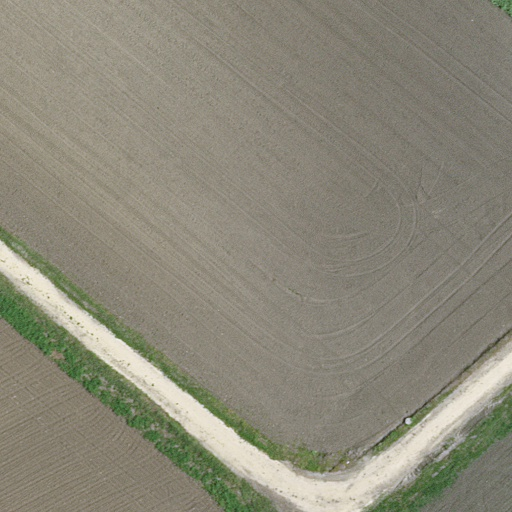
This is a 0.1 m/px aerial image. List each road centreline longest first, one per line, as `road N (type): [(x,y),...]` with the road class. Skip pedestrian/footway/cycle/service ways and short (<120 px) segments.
road 1 (track): [(0,252),(320,511)]
road 2 (track): [(322,511),(511,360)]
